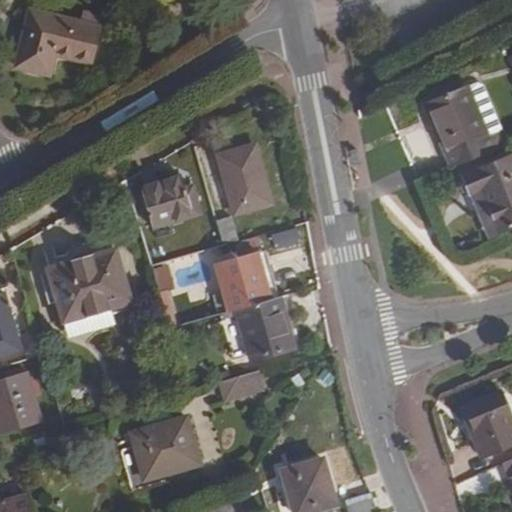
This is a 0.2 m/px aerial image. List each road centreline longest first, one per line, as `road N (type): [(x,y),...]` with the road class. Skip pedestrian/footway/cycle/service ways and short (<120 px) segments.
road 1 (residential): [(297,13),(0,190)]
road 2 (residential): [(361,347),(297,13)]
road 3 (residential): [(402,511),(361,347)]
road 4 (residential): [(361,347),(511,309)]
